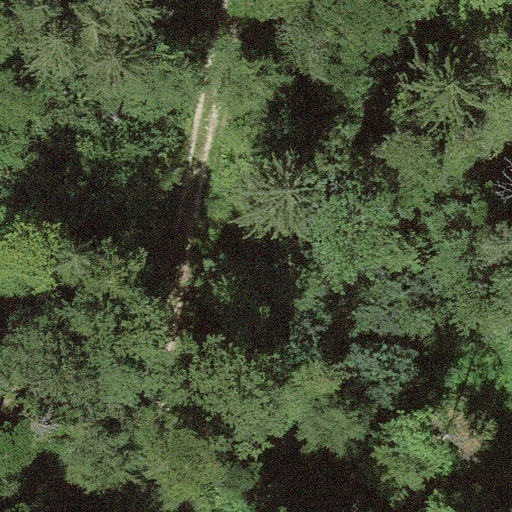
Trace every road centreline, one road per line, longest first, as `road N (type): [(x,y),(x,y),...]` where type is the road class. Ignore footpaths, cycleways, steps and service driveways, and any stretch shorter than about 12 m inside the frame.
road 1 (track): [(101,511),(153,367),(238,0)]
road 2 (track): [(153,367),(0,403)]
